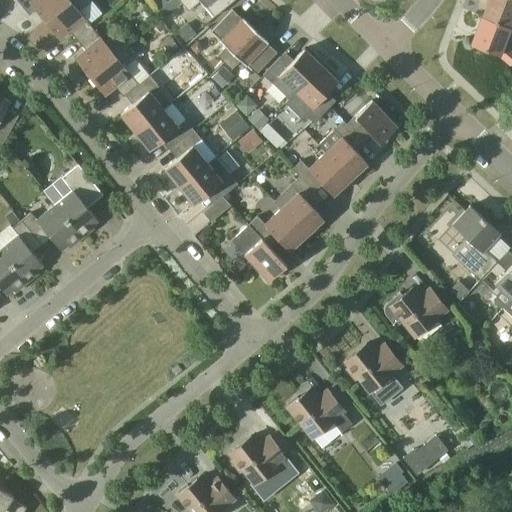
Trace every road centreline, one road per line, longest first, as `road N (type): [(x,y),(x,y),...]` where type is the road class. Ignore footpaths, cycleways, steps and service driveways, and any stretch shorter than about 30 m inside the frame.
road 1 (residential): [(251,343),(326,278),(369,213),(459,118)]
road 2 (residential): [(84,511),(131,442),(251,343)]
road 3 (residential): [(152,219),(68,108),(0,50)]
road 4 (residential): [(0,351),(152,219)]
road 5 (residential): [(251,343),(152,219)]
road 6 (residential): [(80,511),(0,414)]
